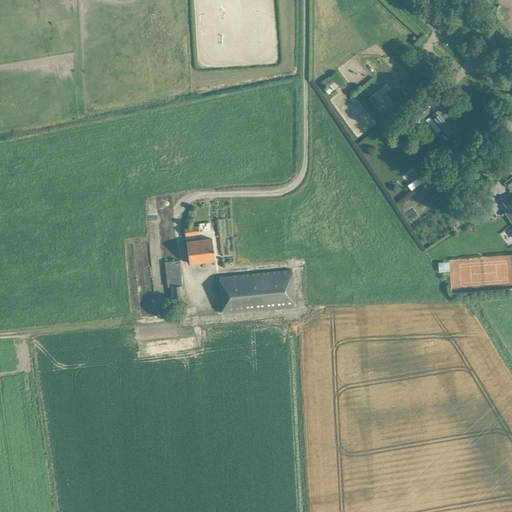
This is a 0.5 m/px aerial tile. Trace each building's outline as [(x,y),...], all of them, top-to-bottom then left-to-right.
[(377,97),(368,103),(376,117),(385,111),(377,97)] [(417,121),(430,111),(425,104),(412,115),(417,121)] [(442,106),(434,113),(430,116),(442,130),(434,137),(441,145),(449,139),(452,136),(460,130),(454,123),(455,122),(454,121),(452,123),(446,115),(447,113),(442,106)] [(402,124),(406,129),(416,120),(411,115),(402,124)] [(408,193),(419,185),(411,173),(400,181),(408,193)] [(484,220),(483,209),(469,210),(470,221),(484,220)] [(184,228),(185,236),(200,234),(199,226),(184,228)] [(212,239),(186,242),(189,264),(215,260),(212,239)] [(185,309),(179,260),(165,262),(168,291),(171,291),(173,310),(185,309)] [(446,267),(435,268),(436,278),(447,276),(446,267)] [(295,306),(293,280),(292,270),(219,277),(222,313),(295,306)]
